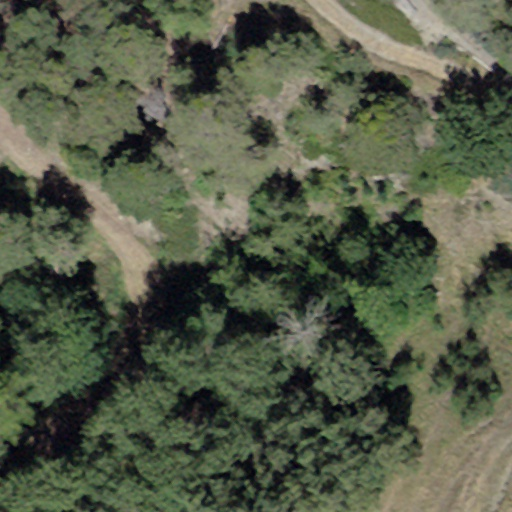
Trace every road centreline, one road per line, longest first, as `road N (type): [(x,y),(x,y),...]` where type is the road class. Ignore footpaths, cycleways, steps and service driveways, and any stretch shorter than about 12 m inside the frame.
road 1 (track): [(0,126),(107,224),(150,305),(150,366),(125,411),(13,511)]
road 2 (track): [(498,80),(402,63),(347,31),(317,0)]
